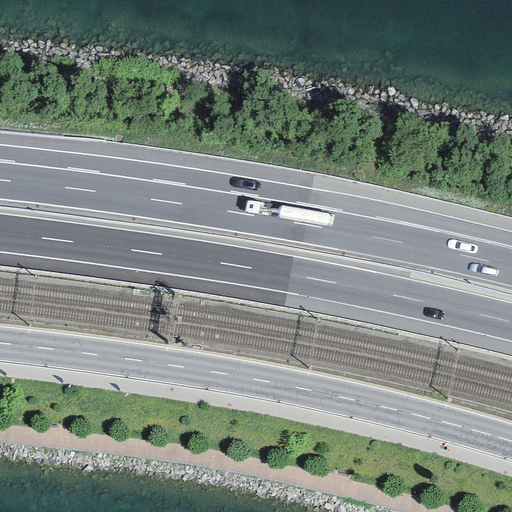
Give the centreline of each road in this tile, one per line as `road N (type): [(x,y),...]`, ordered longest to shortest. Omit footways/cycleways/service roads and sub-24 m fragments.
road 1 (primary): [(511,442),(245,378),(0,343)]
road 2 (motorway): [(0,233),(234,264),(511,323)]
road 3 (motorway): [(296,222),(0,180)]
road 4 (motorway): [(511,268),(296,222)]
road 5 (motorway): [(511,258),(296,222)]
